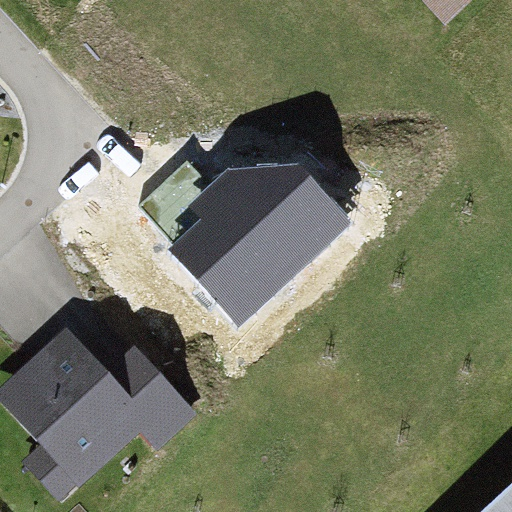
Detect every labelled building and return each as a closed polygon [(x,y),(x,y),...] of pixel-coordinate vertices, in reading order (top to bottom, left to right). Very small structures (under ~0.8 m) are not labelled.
[(421,0),(419,3),(442,28),(473,0),(421,0)] [(141,204),(176,241),(221,199),(187,162),(141,204)] [(236,314),(339,219),(295,171),(249,173),(221,199),(176,241),(172,244),(236,314)] [(100,322),(16,404),(106,495),(190,413),(100,322)] [(511,511),(511,493),(490,511),(511,511)]
